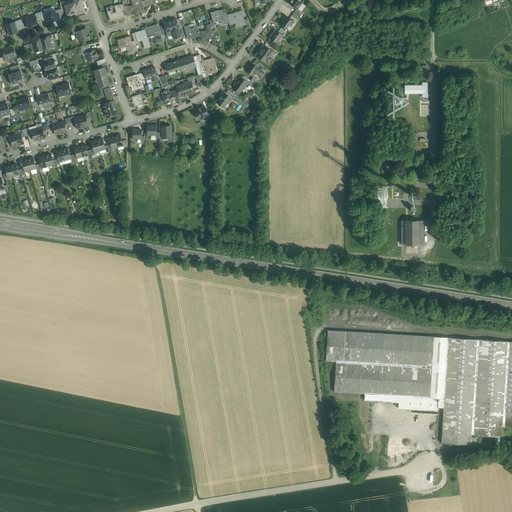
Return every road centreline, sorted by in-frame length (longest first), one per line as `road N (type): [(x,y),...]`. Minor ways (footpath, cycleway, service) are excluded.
road 1 (secondary): [(511,306),(0,223)]
road 2 (unclassified): [(152,511),(429,462)]
road 3 (track): [(198,511),(155,256)]
road 4 (track): [(336,481),(314,342),(325,326)]
road 5 (residential): [(0,158),(130,121)]
road 6 (residential): [(114,70),(191,45),(233,64)]
road 7 (residential): [(130,121),(199,98),(233,64)]
